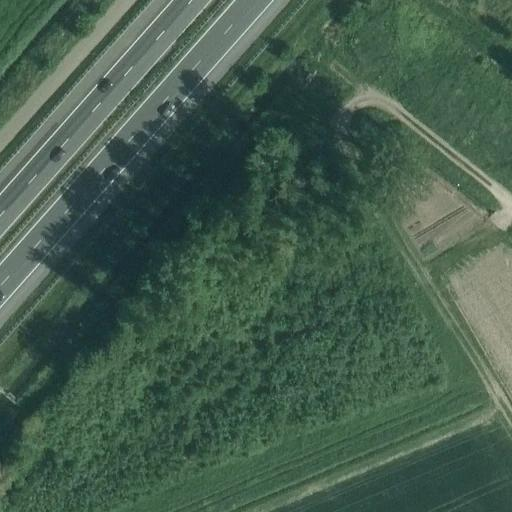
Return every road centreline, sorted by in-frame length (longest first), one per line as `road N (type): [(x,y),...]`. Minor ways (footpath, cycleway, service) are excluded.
road 1 (motorway): [(0,284),(252,0)]
road 2 (motorway): [(191,0),(0,215)]
road 3 (unclassified): [(125,0),(0,140)]
